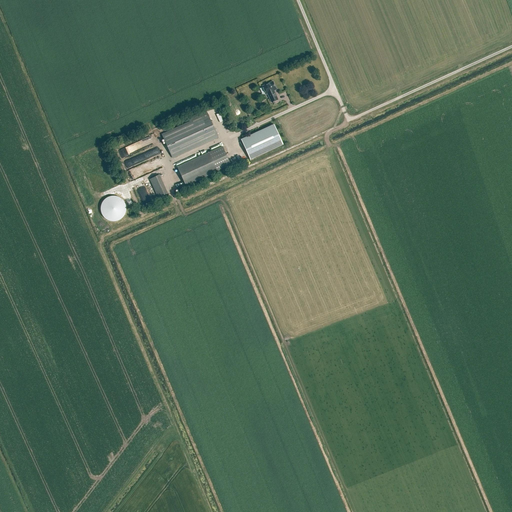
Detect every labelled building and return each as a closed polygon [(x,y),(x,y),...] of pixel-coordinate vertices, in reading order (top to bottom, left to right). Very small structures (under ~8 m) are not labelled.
[(273,82),(262,87),(266,94),(267,94),(271,103),(278,100),(274,92),(274,93),(273,91),(276,89),(273,82)] [(190,122),(162,134),(173,158),(218,137),(207,112),(189,120),(190,122)] [(274,125),(241,140),(250,160),(283,145),(274,125)] [(222,147),(177,167),(186,185),(231,165),(222,147)] [(169,194),(160,175),(150,179),(159,198),(169,194)]
